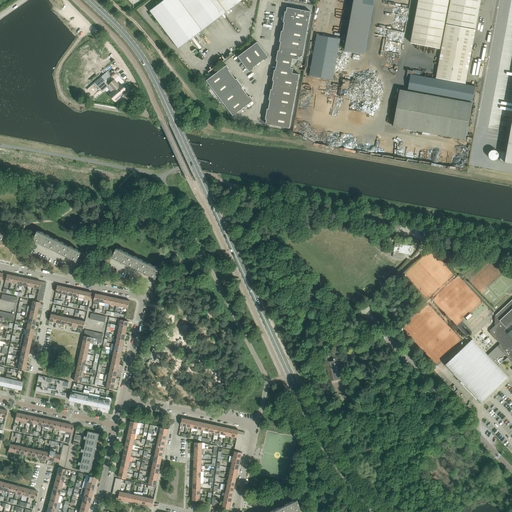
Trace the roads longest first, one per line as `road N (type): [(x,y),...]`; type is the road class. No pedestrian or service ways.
road 1 (secondary): [(372,509),(306,406),(155,79),(88,0)]
road 2 (residential): [(256,426),(266,377),(159,177)]
road 3 (unclassified): [(511,473),(364,312)]
road 4 (unknown): [(501,0),(477,135),(480,159),(511,171)]
road 5 (residential): [(92,106),(137,115),(146,107),(90,26)]
